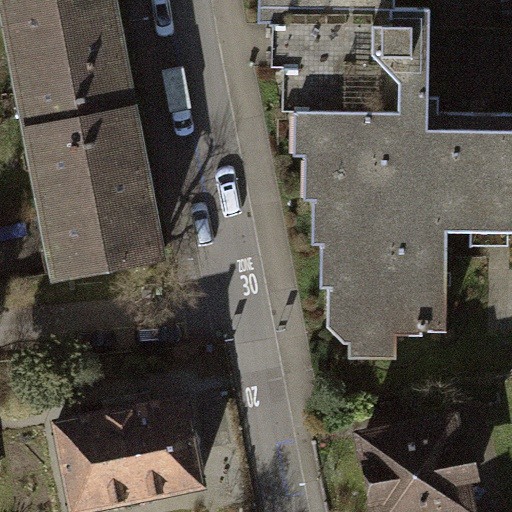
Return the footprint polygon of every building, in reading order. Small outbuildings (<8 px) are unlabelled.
[(100,0),(0,0),(0,23),(21,130),(122,110),(100,0)] [(262,0),(331,291),(335,337),(442,332),(435,230),(511,231),(511,129),(427,127),(424,13),(390,11),(389,0),(262,0)] [(122,110),(21,130),(48,273),(150,253),(122,110)] [(178,395),(51,420),(68,506),(195,481),(178,395)] [(442,418),(355,435),(369,511),(421,511),(459,505),(442,418)]
